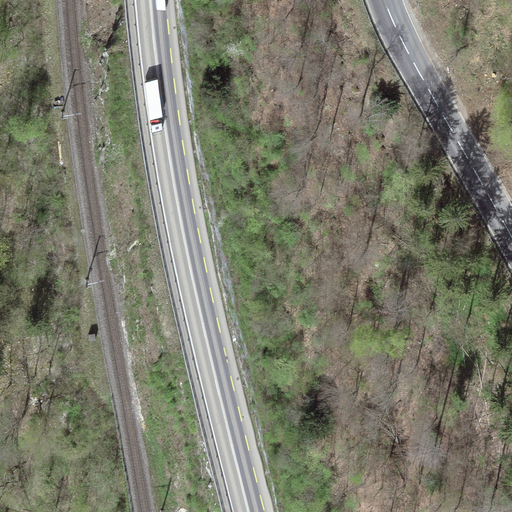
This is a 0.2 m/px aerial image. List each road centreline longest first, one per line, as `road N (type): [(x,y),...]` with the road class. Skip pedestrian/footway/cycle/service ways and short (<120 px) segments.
road 1 (primary): [(249,511),(194,290),(148,0)]
road 2 (tertiary): [(511,240),(384,0)]
